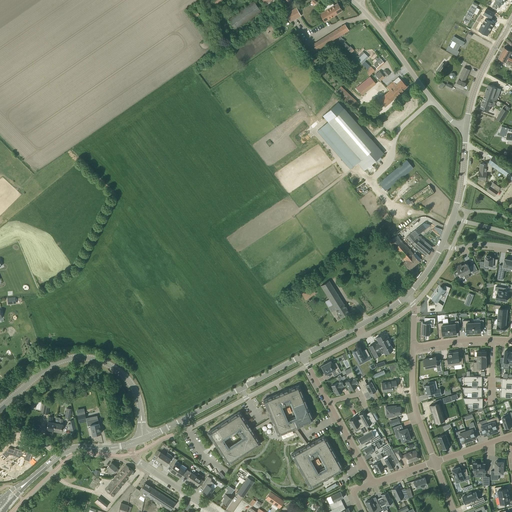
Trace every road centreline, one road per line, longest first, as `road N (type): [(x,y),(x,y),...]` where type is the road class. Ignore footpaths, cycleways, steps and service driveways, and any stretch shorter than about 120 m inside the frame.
road 1 (tertiary): [(0,405),(50,362),(99,359),(123,373),(137,395),(144,438)]
road 2 (tertiary): [(144,438),(302,355)]
road 3 (unclassified): [(465,126),(441,110),(358,5)]
road 4 (unknown): [(398,213),(373,183),(397,130),(431,98)]
road 5 (tertiary): [(302,355),(406,295)]
